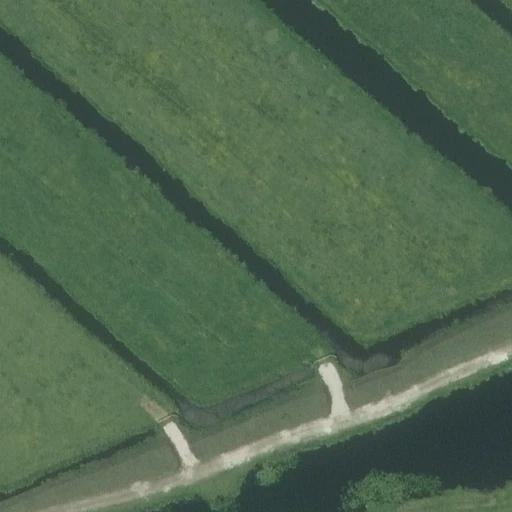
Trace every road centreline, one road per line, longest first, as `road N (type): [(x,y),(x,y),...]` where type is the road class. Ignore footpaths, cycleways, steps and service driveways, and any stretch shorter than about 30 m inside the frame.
road 1 (track): [(511,345),(371,414),(52,511)]
road 2 (track): [(201,469),(167,420),(8,288)]
